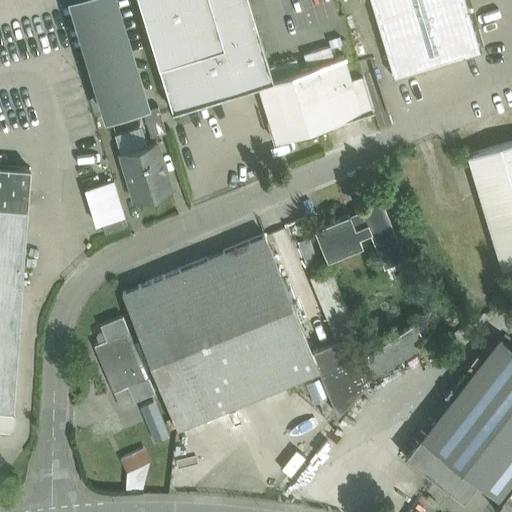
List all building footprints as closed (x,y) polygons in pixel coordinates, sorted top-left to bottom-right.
[(144,103),(112,0),(73,0),(72,0),(107,114),(144,103)] [(248,0),(138,0),(172,110),(258,84),(272,79),(248,0)] [(370,0),(393,76),(480,50),(465,0),(370,0)] [(329,46),(303,54),(307,65),(333,57),(329,46)] [(272,79),(258,84),(275,141),(373,111),(362,76),(351,80),(344,57),(272,79)] [(296,58),(270,66),(273,77),(299,69),(296,58)] [(158,106),(142,110),(150,137),(166,132),(158,106)] [(511,140),(467,154),(502,269),(511,266),(511,140)] [(156,141),(119,152),(133,196),(169,185),(168,182),(166,183),(159,159),(161,159),(156,141)] [(30,167),(0,164),(0,346),(17,347),(30,167)] [(113,180),(85,189),(96,223),(101,222),(124,215),(113,180)] [(360,209),(314,228),(327,260),(362,245),(359,237),(370,233),(384,266),(405,258),(404,254),(393,228),(379,196),(358,205),(360,209)] [(124,215),(101,222),(104,233),(127,226),(124,215)] [(407,223),(393,228),(404,254),(415,249),(407,223)] [(317,260),(303,225),(293,230),(306,264),(317,260)] [(264,233),(121,291),(176,427),(319,369),(311,350),(264,233)] [(330,266),(309,275),(335,340),(349,335),(350,336),(357,333),(330,266)] [(122,315),(100,324),(106,339),(95,344),(114,390),(127,385),(134,400),(154,391),(122,315)] [(359,359),(354,362),(367,382),(368,382),(427,343),(414,323),(359,359)] [(335,340),(311,350),(319,369),(337,415),(368,382),(367,382),(354,362),(359,359),(350,336),(349,335),(335,340)] [(511,345),(499,336),(420,438),(478,483),(500,501),(501,499),(511,485),(511,345)] [(17,347),(0,346),(0,408),(11,409),(12,409),(17,347)] [(11,409),(0,408),(0,427),(10,429),(11,409)] [(172,416),(166,419),(170,429),(176,426),(172,416)] [(280,442),(288,447),(303,427),(295,421),(280,442)] [(478,483),(420,438),(419,437),(404,456),(463,502),(478,483)] [(126,471),(152,459),(145,444),(119,456),(126,471)] [(511,485),(501,499),(511,507),(511,485)]
